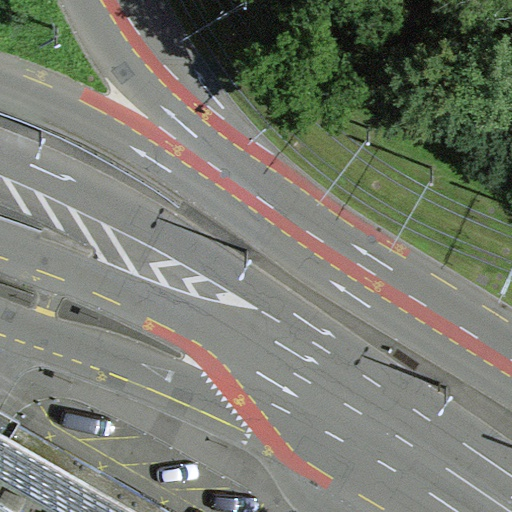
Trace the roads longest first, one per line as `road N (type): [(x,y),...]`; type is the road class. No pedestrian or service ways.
road 1 (primary): [(0,189),(350,346),(511,442)]
road 2 (primary): [(0,157),(109,206),(226,280),(309,346),(359,410)]
road 3 (secondary): [(0,240),(206,323),(359,410)]
road 4 (primary): [(12,313),(215,385),(359,410)]
road 5 (primary): [(511,376),(214,183)]
road 6 (secondary): [(214,183),(66,105),(0,83)]
road 7 (primary): [(214,183),(98,0)]
road 8 (primary): [(359,410),(511,511)]
